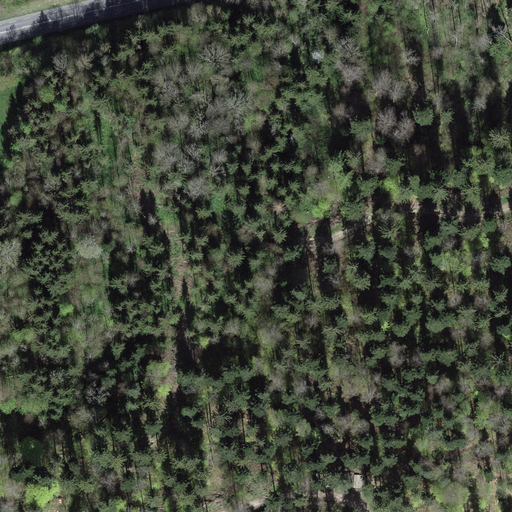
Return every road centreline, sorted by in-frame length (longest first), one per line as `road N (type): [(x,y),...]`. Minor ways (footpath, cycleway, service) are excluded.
road 1 (track): [(511,202),(480,217),(394,209),(313,242)]
road 2 (track): [(224,511),(317,493),(368,511)]
road 3 (primary): [(141,0),(0,33)]
